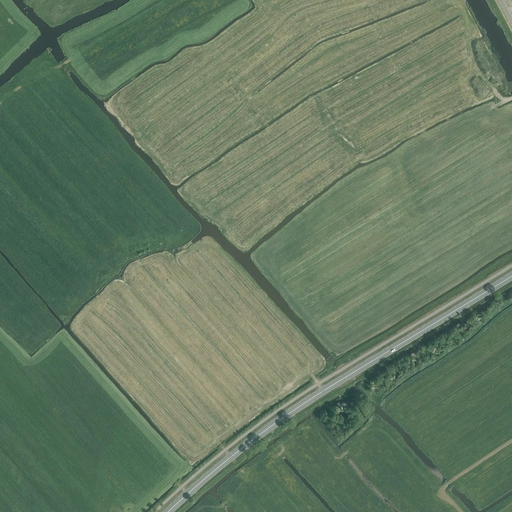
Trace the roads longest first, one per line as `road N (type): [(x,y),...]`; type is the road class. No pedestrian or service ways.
road 1 (primary): [(168,511),(288,414),(511,276)]
road 2 (track): [(16,394),(114,511)]
